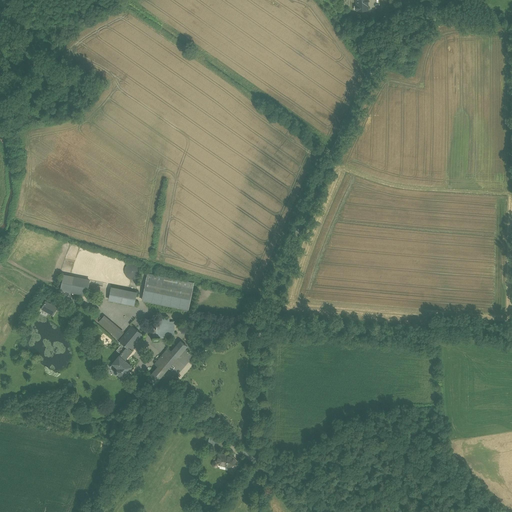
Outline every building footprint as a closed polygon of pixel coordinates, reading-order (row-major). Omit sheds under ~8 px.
[(356,0),(357,11),(368,10),(368,6),(368,5),(366,6),(366,2),(367,2),(367,3),(368,2),(367,0),(356,0)] [(141,269),(141,268),(141,266),(140,265),(139,263),(138,262),(137,261),(135,260),(134,260),(132,260),(131,260),(130,260),(128,261),(127,262),(126,264),(125,265),(125,266),(125,268),(125,270),(126,271),(127,272),(128,274),(129,274),(130,275),(132,275),(133,275),(135,275),(136,275),(137,274),(139,273),(140,272),(140,270),(141,269)] [(194,282),(148,272),(143,299),(188,309),(194,282)] [(61,289),(86,295),(89,280),(64,274),(61,289)] [(137,292),(112,287),(109,299),(134,304),(137,292)] [(55,306),(46,301),(42,308),(51,313),(55,306)] [(122,333),(103,317),(100,321),(118,337),(122,333)] [(169,317),(158,317),(159,327),(157,327),(156,327),(153,327),(153,340),(160,340),(160,337),(170,336),(169,317)] [(138,319),(121,340),(128,346),(130,348),(147,327),(138,319)] [(181,340),(172,350),(178,356),(187,345),(181,340)] [(128,346),(121,354),(120,353),(119,354),(119,355),(113,363),(110,366),(116,370),(115,371),(115,372),(116,372),(117,372),(118,372),(123,377),(132,365),(126,359),(133,350),(130,348),(128,346)] [(168,348),(155,363),(158,366),(164,372),(178,356),(172,350),(168,348)] [(164,372),(158,366),(156,369),(162,375),(164,372)] [(156,369),(148,379),(154,384),(162,375),(156,369)] [(217,436),(211,435),(209,445),(215,446),(217,436)] [(232,456),(224,455),(222,465),(226,466),(226,467),(227,467),(227,465),(229,466),(234,470),(239,464),(237,461),(237,460),(236,460),(235,460),(233,457),(232,456)]
